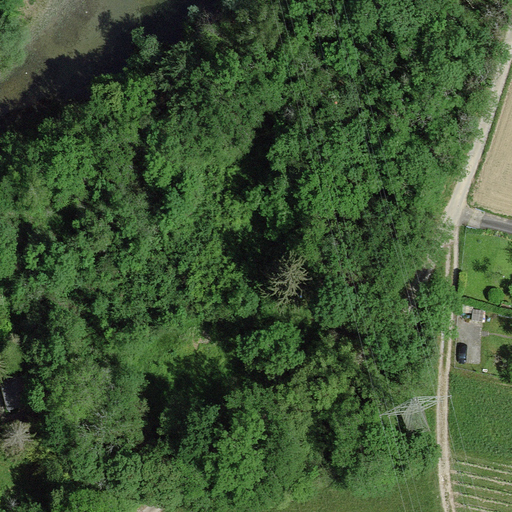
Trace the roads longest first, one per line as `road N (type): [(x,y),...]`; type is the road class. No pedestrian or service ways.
road 1 (track): [(148,511),(283,405),(384,342),(453,214)]
road 2 (track): [(453,214),(443,450),(453,511)]
road 3 (unclassified): [(511,32),(453,214)]
